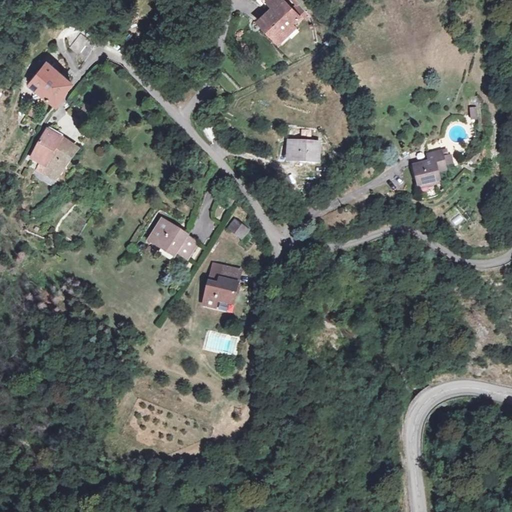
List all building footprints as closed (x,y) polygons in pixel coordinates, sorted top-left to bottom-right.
[(306,14),(291,0),(263,0),(273,9),(261,22),(281,41),(306,14)] [(82,32),(69,46),(85,60),(97,46),(82,32)] [(77,72),(49,53),(30,80),(59,99),(77,72)] [(99,106),(85,100),(81,110),(94,116),(99,106)] [(82,146),(48,123),(29,153),(41,161),(36,168),(58,182),(82,146)] [(436,147),(419,153),(426,179),(452,172),(448,159),(462,155),(455,133),(434,139),(436,147)] [(323,134),(288,135),(288,157),(324,157),(323,134)] [(203,240),(161,213),(147,235),(189,262),(203,240)] [(244,262),(213,256),(204,299),(236,305),(244,262)]
